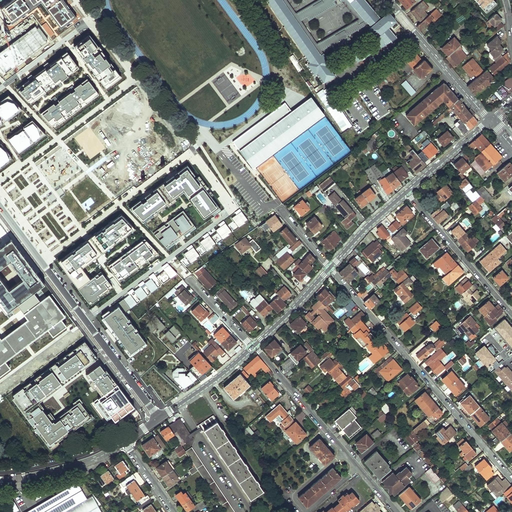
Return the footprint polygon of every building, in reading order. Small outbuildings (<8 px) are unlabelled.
[(62,0),(11,0),(0,8),(12,24),(26,13),(41,2),(50,15),(58,26),(60,28),(75,17),(62,0)] [(267,0),(286,26),(303,16),(300,13),(296,15),(286,0),(267,0)] [(327,0),(320,0),(300,13),(303,16),(318,6),(327,0)] [(327,0),(318,6),(321,10),(323,14),(336,5),(334,1),(336,0),(344,0),(360,19),(357,21),(359,24),(363,22),(375,12),(364,0),(327,0)] [(400,0),(408,9),(416,1),(414,0),(400,0)] [(476,0),(489,13),(499,3),(495,0),(476,0)] [(423,1),(411,11),(419,20),(421,22),(429,16),(425,11),(429,8),(423,1)] [(303,16),(305,19),(321,10),(318,6),(303,16)] [(435,20),(441,14),(436,9),(429,16),(421,22),(417,26),(420,30),(434,19),(435,20)] [(475,20),(481,14),(478,11),(472,16),(475,20)] [(324,82),(334,76),(328,66),(330,65),(322,51),(333,45),(336,49),(343,45),(342,44),(349,39),(348,35),(366,24),(377,36),(370,42),(371,43),(353,54),(358,62),(377,50),(397,38),(388,27),(395,21),(395,19),(390,13),(388,13),(381,19),(375,12),(363,22),(359,24),(323,46),(306,56),(311,63),(308,64),(315,74),(318,73),(324,82)] [(502,19),(497,14),(490,20),(495,26),(500,21),(502,19)] [(306,56),(323,46),(321,43),(317,45),(301,22),(305,19),(303,16),(286,26),(306,56)] [(359,24),(357,21),(321,43),(323,46),(359,24)] [(504,26),(500,21),(495,26),(499,30),(504,26)] [(51,43),(37,26),(0,52),(0,71),(5,76),(51,43)] [(121,77),(89,35),(74,47),(84,59),(99,79),(106,88),(121,77)] [(501,39),(502,38),(500,35),(488,44),(493,50),(491,51),(495,57),(494,58),(497,61),(504,56),(501,53),(505,50),(500,44),(503,42),(501,39)] [(454,37),(442,48),(448,56),(460,45),(461,45),(454,37)] [(455,67),(468,56),(461,49),(463,47),(460,45),(448,56),(447,57),(455,67)] [(67,52),(17,89),(30,103),(42,94),(61,80),(78,67),(67,52)] [(406,58),(392,68),(394,71),(400,67),(401,68),(404,66),(409,62),(414,68),(423,61),(416,53),(409,59),(408,58),(406,59),(406,58)] [(510,62),(504,55),(504,56),(497,61),(490,67),(496,74),(509,62),(509,64),(511,63),(511,61),(510,62)] [(477,78),(484,72),(473,58),(462,67),(471,78),(474,75),(477,78)] [(423,61),(414,68),(416,71),(414,73),(416,76),(418,74),(420,76),(429,69),(423,61)] [(414,68),(409,62),(404,66),(409,73),(414,68)] [(469,89),(475,97),(495,80),(486,70),(484,72),(477,78),(467,87),(469,89)] [(386,82),(382,76),(375,80),(380,86),(386,82)] [(511,78),(501,85),(510,94),(511,91),(511,76),(511,77),(511,78)] [(54,103),(40,113),(54,128),(99,94),(87,78),(76,86),(54,103)] [(402,84),(412,95),(416,91),(407,80),(402,84)] [(450,107),(459,99),(444,83),(406,115),(414,124),(443,100),(450,107)] [(498,87),(507,96),(510,94),(501,85),(498,87)] [(124,97),(129,103),(139,97),(135,90),(124,97)] [(495,93),(488,101),(495,108),(503,100),(495,93)] [(22,109),(9,96),(0,102),(0,168),(13,158),(1,143),(0,143),(0,125),(6,121),(22,109)] [(284,103),(233,141),(252,167),(323,114),(310,97),(292,111),(284,103)] [(456,113),(465,106),(460,101),(463,99),(461,97),(459,99),(450,107),(452,109),(456,113)] [(465,106),(456,113),(461,118),(455,123),(464,134),(478,121),(478,120),(465,106)] [(450,107),(437,119),(439,120),(452,109),(450,107)] [(22,127),(7,139),(19,153),(46,133),(32,119),(22,127)] [(90,159),(105,148),(90,127),(74,138),(90,159)] [(453,137),(447,130),(438,138),(444,145),(453,137)] [(134,159),(162,138),(157,132),(129,152),(134,159)] [(482,133),(468,146),(472,150),(476,146),(482,152),(491,144),(482,133)] [(164,138),(159,143),(167,153),(173,148),(164,138)] [(364,145),(368,151),(368,150),(370,152),(372,151),(371,149),(377,144),(372,138),(371,139),(371,140),(364,145)] [(438,150),(428,139),(422,143),(425,146),(426,145),(427,146),(422,151),(429,158),(438,150)] [(408,143),(407,142),(404,145),(415,157),(409,163),(416,172),(426,164),(417,153),(412,147),(408,143)] [(491,166),(498,161),(503,157),(491,144),(482,152),(474,159),(485,172),(491,166)] [(412,147),(417,153),(420,150),(416,145),(412,147)] [(148,152),(154,163),(161,158),(154,148),(148,152)] [(463,157),(455,164),(462,173),(471,166),(468,163),(467,162),(463,157)] [(402,166),(407,173),(410,171),(404,162),(401,164),(402,166)] [(497,173),(505,182),(511,175),(511,163),(510,162),(497,173)] [(368,177),(373,184),(378,180),(387,194),(394,190),(393,189),(382,172),(380,170),(375,164),(365,170),(369,177),(368,177)] [(129,208),(143,222),(157,212),(180,197),(184,193),(190,201),(203,219),(219,207),(187,165),(129,208)] [(393,172),(401,182),(409,176),(407,173),(402,166),(393,172)] [(393,172),(393,171),(392,172),(389,167),(382,172),(393,189),(401,183),(401,182),(393,172)] [(323,191),(334,181),(329,176),(327,178),(322,181),(318,184),(323,191)] [(466,177),(458,184),(462,189),(469,182),(470,182),(466,177)] [(236,189),(242,184),(238,179),(232,183),(236,189)] [(465,193),(472,203),(476,200),(481,196),(477,191),(476,190),(473,193),(470,189),(473,187),(469,182),(462,189),(458,192),(462,196),(465,193)] [(379,193),(373,184),(368,189),(365,188),(362,190),(361,189),(360,190),(368,201),(379,193)] [(437,194),(442,200),(444,198),(445,199),(453,192),(446,184),(438,191),(439,192),(437,194)] [(492,198),(482,186),(477,191),(481,196),(484,199),(487,203),(492,198)] [(368,201),(360,190),(358,191),(361,194),(355,198),(361,206),(368,201)] [(344,203),(335,192),(329,197),(336,205),(336,206),(346,217),(341,222),(348,229),(354,224),(351,221),(357,215),(347,204),(345,204),(344,203)] [(308,201),(305,203),(303,200),(295,207),(297,209),(295,211),(298,213),(299,212),(302,215),(310,208),(309,207),(310,206),(310,204),(308,201)] [(472,203),(468,207),(475,216),(483,209),(478,203),(476,200),(472,203)] [(447,201),(431,214),(435,219),(438,223),(446,216),(448,219),(451,216),(445,209),(450,205),(447,201)] [(405,224),(408,222),(415,215),(407,206),(397,215),(405,224)] [(498,215),(501,218),(506,213),(504,211),(507,209),(506,208),(498,215)] [(263,220),(272,216),(268,209),(260,213),(263,220)] [(153,233),(167,247),(194,226),(183,210),(166,223),(153,233)] [(226,222),(233,231),(248,220),(241,211),(226,222)] [(89,302),(90,304),(112,287),(101,272),(91,279),(82,268),(135,228),(122,214),(56,263),(86,303),(89,302)] [(501,228),(506,224),(501,218),(498,215),(498,214),(492,219),(501,228)] [(276,216),(259,227),(260,229),(262,227),(265,230),(270,226),(274,230),(282,224),(276,216)] [(323,226),(315,217),(307,224),(315,233),(323,226)] [(397,229),(401,225),(396,220),(392,224),(397,229)] [(210,234),(218,244),(232,233),(225,223),(210,234)] [(393,232),(397,229),(392,224),(389,227),(393,232)] [(382,236),(383,237),(389,233),(382,225),(378,228),(380,231),(377,233),(381,237),(382,236)] [(459,225),(452,231),(459,239),(466,232),(459,225)] [(288,231),(286,228),(281,232),(292,245),(297,240),(289,230),(288,231)] [(404,228),(393,238),(396,241),(403,249),(412,242),(405,235),(408,232),(404,228)] [(341,239),(334,231),(322,242),(329,251),(338,243),(338,242),(341,239)] [(466,232),(459,239),(455,242),(459,247),(462,244),(461,243),(469,236),(466,232)] [(194,246),(202,255),(217,244),(209,235),(194,246)] [(469,236),(461,243),(462,244),(468,251),(476,243),(472,239),(469,236)] [(249,243),(245,238),(236,245),(238,248),(237,249),(239,252),(240,252),(241,254),(242,253),(251,246),(257,253),(262,249),(253,240),(249,243)] [(108,266),(120,281),(158,253),(145,239),(108,266)] [(432,239),(420,249),(427,258),(439,247),(432,239)] [(0,377),(14,367),(8,360),(48,330),(53,336),(66,326),(61,319),(65,316),(48,296),(41,303),(34,293),(45,284),(11,240),(0,248),(0,306),(2,309),(5,313),(18,305),(28,319),(24,323),(5,336),(1,339),(0,337),(0,377)] [(300,240),(290,248),(293,251),(303,243),(300,240)] [(382,245),(378,240),(375,243),(374,242),(363,251),(369,258),(372,262),(383,252),(380,248),(383,246),(382,245)] [(501,244),(481,261),(490,271),(501,261),(499,259),(507,251),(501,244)] [(178,259),(185,267),(200,256),(193,247),(178,259)] [(280,258),(287,252),(283,249),(272,259),(275,261),(277,260),(280,258)] [(280,258),(277,260),(284,268),(294,260),(288,252),(280,258)] [(447,274),(458,265),(447,252),(434,263),(438,268),(440,266),(447,274)] [(295,262),(307,273),(311,269),(308,266),(316,258),(311,253),(303,261),(299,258),(295,262)] [(351,263),(339,273),(348,283),(353,278),(359,273),(354,267),(358,263),(354,258),(350,262),(351,263)] [(307,273),(295,262),(291,266),(297,272),(294,275),(302,281),(305,278),(303,277),(307,273)] [(408,264),(402,269),(405,273),(411,268),(408,264)] [(155,275),(163,285),(176,275),(169,265),(155,275)] [(205,265),(195,273),(195,274),(197,272),(200,276),(199,277),(210,289),(217,282),(204,268),(206,266),(205,265)] [(447,274),(443,277),(449,284),(463,271),(458,265),(447,274)] [(262,278),(268,273),(261,266),(255,271),(262,278)] [(398,273),(394,268),(389,272),(386,269),(383,271),(376,277),(372,281),(375,284),(379,281),(381,284),(392,275),(400,284),(409,276),(405,273),(402,269),(398,273)] [(381,269),(374,275),(376,277),(383,271),(381,269)] [(502,270),(494,277),(500,284),(509,277),(502,270)] [(368,276),(364,280),(368,284),(372,281),(376,277),(374,275),(373,275),(369,278),(368,276)] [(144,284),(151,293),(160,286),(153,277),(144,284)] [(409,278),(395,289),(399,294),(401,292),(403,292),(405,294),(401,297),(405,301),(413,295),(405,285),(411,280),(409,278)] [(455,287),(462,294),(472,285),(466,278),(455,287)] [(472,285),(477,289),(482,285),(478,280),(472,285)] [(133,292),(140,301),(150,294),(143,285),(133,292)] [(194,298),(182,285),(175,292),(184,301),(186,299),(189,302),(194,298)] [(477,289),(472,285),(462,294),(465,297),(464,298),(467,302),(468,302),(471,299),(473,303),(481,296),(478,293),(477,293),(475,291),(477,289)] [(279,295),(284,300),(291,293),(284,286),(277,293),(279,295)] [(236,302),(222,287),(217,292),(231,307),(236,302)] [(357,293),(360,296),(364,293),(366,291),(363,288),(357,293)] [(320,292),(316,296),(320,300),(326,306),(329,310),(331,308),(327,304),(333,298),(325,289),(320,293),(320,292)] [(124,299),(131,308),(139,302),(132,292),(124,299)] [(374,293),(364,302),(367,306),(370,310),(380,301),(374,293)] [(264,316),(273,307),(270,304),(261,294),(257,298),(259,300),(258,301),(256,299),(252,302),(254,304),(253,305),(264,316)] [(278,312),(286,303),(284,300),(279,295),(270,304),(273,307),(278,312)] [(130,308),(123,299),(100,317),(131,357),(147,344),(123,313),(130,308)] [(310,312),(306,315),(316,328),(319,326),(324,331),(334,321),(323,309),(326,306),(320,300),(313,307),(320,315),(316,318),(310,312)] [(489,301),(479,309),(485,316),(495,308),(489,301)] [(210,313),(200,302),(195,308),(197,310),(194,313),(202,321),(210,313)] [(411,309),(397,321),(405,329),(414,321),(411,318),(414,315),(413,314),(422,307),(417,302),(410,309),(411,309)] [(504,311),(499,304),(495,308),(485,316),(484,317),(491,326),(498,320),(497,319),(504,313),(503,312),(504,311)] [(248,310),(244,306),(242,308),(250,316),(243,324),(250,331),(257,324),(256,323),(258,321),(248,310)] [(365,315),(361,311),(349,322),(347,320),(343,324),(348,330),(351,328),(354,325),(355,324),(359,321),(362,318),(365,315)] [(214,314),(210,318),(214,322),(220,318),(215,313),(214,314)] [(146,326),(152,332),(157,327),(161,331),(165,326),(155,315),(150,319),(152,321),(146,326)] [(471,316),(460,326),(466,333),(470,330),(474,325),(477,324),(471,316)] [(300,317),(291,324),(298,333),(307,324),(300,317)] [(511,327),(505,319),(496,327),(511,345),(511,327)] [(368,344),(375,352),(373,354),(376,358),(378,356),(379,358),(386,352),(385,352),(387,350),(385,347),(386,347),(382,342),(380,343),(374,337),(373,338),(371,335),(372,334),(362,322),(361,323),(359,321),(355,324),(354,325),(351,328),(352,329),(356,333),(354,334),(356,337),(364,346),(367,344),(368,344)] [(437,321),(430,326),(435,332),(442,327),(437,321)] [(165,334),(172,342),(176,338),(175,337),(180,332),(174,325),(165,334)] [(478,330),(474,325),(470,330),(472,333),(474,334),(478,330)] [(222,342),(230,334),(223,327),(215,334),(222,342)] [(219,344),(224,350),(226,347),(229,349),(237,342),(230,334),(222,342),(219,344)] [(418,355),(415,358),(420,363),(423,360),(422,359),(425,356),(426,357),(429,355),(429,353),(436,346),(439,350),(441,348),(448,342),(443,337),(435,344),(434,343),(430,344),(428,346),(426,348),(425,347),(419,352),(420,352),(417,354),(418,355)] [(219,344),(213,338),(209,342),(209,345),(210,347),(204,352),(213,360),(217,357),(215,355),(219,352),(223,356),(226,353),(224,350),(219,344)] [(265,348),(274,359),(276,357),(274,355),(281,348),(282,347),(275,339),(265,348)] [(97,358),(84,341),(11,395),(49,447),(90,417),(79,403),(55,421),(52,417),(42,404),(39,400),(57,387),(82,368),(97,358)] [(307,341),(304,344),(311,352),(314,349),(307,341)] [(290,357),(297,364),(299,362),(298,360),(307,352),(301,344),(288,355),(290,357)] [(496,359),(484,345),(476,353),(486,364),(491,360),(492,362),(496,359)] [(439,361),(446,354),(441,348),(439,350),(425,362),(428,365),(429,364),(433,368),(432,369),(435,373),(436,372),(438,374),(445,367),(439,361)] [(320,358),(323,360),(325,358),(331,351),(329,349),(320,358)] [(212,366),(197,351),(188,360),(203,375),(212,366)] [(325,358),(327,360),(333,354),(331,351),(325,358)] [(303,359),(312,370),(320,362),(311,352),(303,359)] [(376,358),(373,354),(369,357),(374,362),(379,358),(378,356),(376,358)] [(258,356),(243,368),(248,374),(251,372),(259,365),(261,368),(266,373),(268,372),(271,375),(273,373),(258,356)] [(464,356),(459,360),(463,365),(468,360),(464,356)] [(284,370),(286,373),(291,370),(288,367),(292,363),(294,366),(297,364),(290,357),(281,365),(285,369),(284,370)] [(383,369),(380,371),(382,374),(388,380),(401,369),(393,360),(390,357),(380,365),(383,369)] [(320,368),(324,373),(328,369),(331,373),(332,373),(342,364),(340,362),(333,367),(332,366),(328,361),(320,368)] [(447,370),(454,364),(452,361),(445,367),(447,370)] [(117,384),(101,362),(86,374),(95,386),(102,395),(117,384)] [(341,383),(350,374),(342,364),(332,373),(341,383)] [(259,365),(251,372),(253,375),(261,368),(259,365)] [(379,376),(382,374),(380,371),(383,369),(380,365),(374,370),(379,376)] [(494,371),(505,383),(511,376),(511,371),(508,366),(506,368),(505,367),(502,370),(499,366),(494,371)] [(198,378),(192,372),(189,375),(186,374),(185,369),(183,369),(183,367),(177,367),(177,369),(173,370),(174,376),(175,376),(175,379),(185,387),(194,381),(198,378)] [(452,371),(443,379),(449,387),(459,379),(452,371)] [(408,373),(397,382),(403,389),(414,379),(408,373)] [(240,374),(224,388),(234,399),(250,386),(244,379),(240,374)] [(359,385),(353,379),(354,378),(350,374),(341,383),(340,384),(344,388),(344,387),(345,389),(342,392),(342,394),(344,397),(346,397),(351,392),(350,390),(353,387),(354,389),(359,385)] [(414,379),(403,389),(408,395),(419,386),(414,379)] [(459,379),(449,387),(456,395),(466,386),(459,379)] [(155,395),(165,388),(161,381),(150,389),(155,395)] [(271,382),(262,389),(272,400),(280,394),(273,386),(274,385),(271,382)] [(131,402),(117,384),(102,395),(94,401),(108,419),(131,402)] [(304,390),(309,395),(313,391),(309,386),(304,390)] [(168,396),(173,394),(170,387),(165,390),(168,396)] [(374,390),(369,394),(373,398),(378,394),(374,390)] [(425,392),(415,401),(429,416),(439,408),(425,392)] [(470,396),(461,403),(471,415),(480,407),(470,396)] [(326,397),(320,402),(323,405),(329,400),(326,397)] [(386,403),(380,408),(382,412),(388,406),(386,403)] [(280,404),(267,416),(271,421),(280,414),(284,418),(281,421),(285,425),(292,418),(280,404)] [(480,407),(471,415),(481,426),(489,418),(480,407)] [(349,408),(335,420),(343,429),(355,419),(357,417),(349,408)] [(426,419),(429,423),(435,418),(435,419),(443,412),(439,408),(426,419)] [(384,413),(379,417),(382,421),(387,417),(384,413)] [(511,433),(498,417),(489,425),(502,441),(511,433)] [(285,425),(282,427),(295,442),(306,433),(292,418),(285,425)] [(355,419),(343,429),(351,438),(363,428),(355,419)] [(414,429),(418,433),(429,423),(426,419),(414,429)] [(179,421),(169,427),(175,435),(182,445),(182,446),(192,440),(179,421)] [(204,431),(251,500),(264,491),(217,422),(204,431)] [(442,445),(446,442),(457,433),(450,425),(445,430),(442,427),(435,433),(437,436),(436,438),(442,445)] [(161,432),(166,440),(175,435),(169,427),(161,432)] [(250,427),(244,432),(249,438),(255,433),(250,427)] [(378,429),(372,435),(377,440),(383,435),(378,429)] [(261,442),(267,436),(263,432),(257,437),(261,442)] [(405,437),(412,445),(415,442),(418,440),(411,432),(405,437)] [(511,433),(502,441),(511,451),(511,449),(511,433)] [(367,434),(355,444),(363,452),(374,443),(367,434)] [(165,445),(158,435),(142,446),(150,456),(160,449),(165,445)] [(462,450),(459,453),(461,456),(463,454),(472,447),(466,441),(465,441),(463,438),(458,442),(461,445),(459,446),(462,450)] [(320,439),(310,447),(325,464),(335,456),(320,439)] [(422,446),(419,443),(417,444),(413,447),(414,449),(416,451),(422,446)] [(176,450),(180,457),(187,453),(186,452),(182,446),(182,445),(176,450)] [(226,511),(235,511),(192,447),(186,452),(187,453),(196,466),(199,471),(226,511)] [(472,447),(463,454),(469,460),(477,453),(472,447)] [(423,451),(420,453),(428,463),(431,460),(423,451)] [(376,452),(366,461),(381,478),(391,469),(376,452)] [(484,459),(476,465),(487,478),(492,473),(490,470),(492,468),(484,459)] [(111,465),(118,475),(120,478),(126,474),(124,471),(129,468),(123,460),(115,465),(114,463),(111,465)] [(163,477),(173,470),(175,469),(169,460),(167,462),(157,468),(163,477)] [(466,462),(460,467),(463,470),(465,469),(469,465),(466,462)] [(469,465),(465,469),(468,472),(473,466),(471,463),(469,465)] [(98,480),(103,486),(107,483),(114,478),(118,475),(111,465),(107,468),(109,470),(101,475),(102,477),(98,480)] [(190,471),(193,475),(199,471),(196,466),(190,471)] [(409,476),(412,473),(407,466),(404,469),(403,468),(399,470),(401,472),(403,474),(398,478),(396,475),(393,472),(382,482),(394,495),(412,480),(409,476)] [(431,467),(426,472),(435,483),(441,479),(431,467)] [(333,468),(299,497),(307,507),(342,477),(333,468)] [(179,479),(173,470),(163,477),(170,486),(179,479)] [(127,485),(132,493),(140,487),(134,479),(134,480),(133,478),(136,477),(134,474),(125,480),(128,484),(127,485)] [(497,475),(487,484),(493,490),(494,489),(499,496),(504,492),(511,485),(505,478),(500,482),(499,481),(501,479),(497,475)] [(114,478),(107,483),(109,486),(117,481),(114,478)] [(76,484),(25,511),(101,511),(92,496),(85,500),(76,484)] [(410,486),(400,494),(412,508),(422,500),(410,486)] [(139,499),(142,504),(150,498),(148,494),(145,496),(144,495),(145,494),(140,487),(132,493),(137,500),(139,499)] [(447,488),(438,496),(443,501),(447,498),(449,500),(454,495),(447,488)] [(176,495),(183,505),(191,499),(193,498),(188,491),(183,495),(181,492),(176,495)] [(348,511),(353,508),(351,507),(354,505),(355,506),(361,500),(354,491),(351,494),(350,492),(340,501),(342,502),(335,509),(334,507),(329,511),(326,511),(325,511),(348,511)] [(348,491),(339,499),(340,501),(350,492),(348,491)] [(141,511),(143,509),(145,511),(155,511),(157,511),(151,503),(151,504),(150,502),(152,500),(150,498),(142,504),(138,507),(141,511)] [(193,508),(195,510),(200,507),(198,504),(195,506),(191,499),(183,505),(188,511),(193,508)] [(460,501),(454,506),(459,511),(470,511),(462,502),(460,501)] [(380,508),(376,504),(375,505),(372,502),(365,508),(365,509),(364,510),(363,510),(360,511),(378,511),(377,511),(379,509),(380,508)] [(205,503),(200,507),(195,510),(195,511),(199,511),(202,509),(201,509),(206,505),(205,503)]
